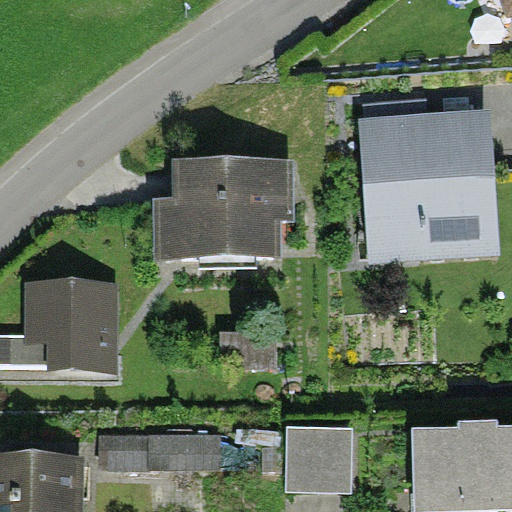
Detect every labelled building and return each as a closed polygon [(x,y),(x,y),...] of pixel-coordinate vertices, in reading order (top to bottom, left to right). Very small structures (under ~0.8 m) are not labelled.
[(487,128),(367,136),(374,238),(419,235),(421,258),(495,253),(487,128)] [(287,172),(182,174),(184,262),(274,261),(273,225),(288,225),(287,172)] [(121,293),(24,293),(25,344),(0,344),(0,374),(53,375),(53,384),(121,384),(121,293)] [(272,342),(227,342),(227,367),(272,367),(272,342)] [(353,430),(289,429),(288,493),(352,494),(353,430)] [(511,511),(511,441),(494,442),(494,435),(464,436),(464,443),(418,444),(419,511),(511,511)] [(221,445),(105,445),(105,471),(221,471),(221,445)] [(0,511),(77,511),(79,468),(39,467),(39,453),(19,453),(19,466),(0,465),(0,511)]
